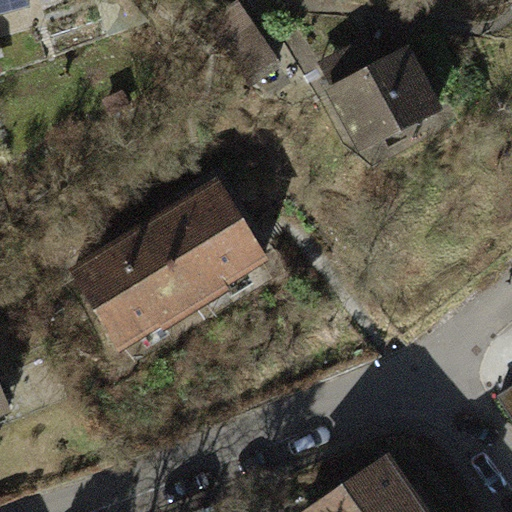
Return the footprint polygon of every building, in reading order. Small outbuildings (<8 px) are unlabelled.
[(62,0),(0,0),(0,37),(68,17),(62,0)] [(441,26),(361,87),(420,165),(501,104),(441,26)] [(264,183),(107,275),(160,364),(317,272),(264,183)] [(7,314),(0,317),(0,432),(50,410),(7,314)] [(307,511),(453,511),(408,445),(307,511)]
